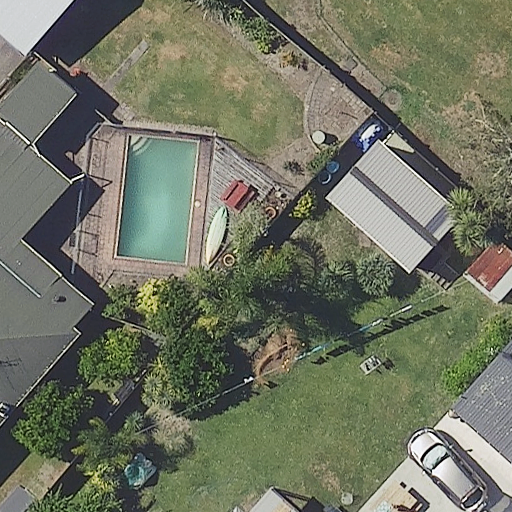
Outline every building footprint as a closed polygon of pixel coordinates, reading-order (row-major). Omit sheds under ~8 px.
[(100,0),(0,0),(0,23),(45,63),(100,0)] [(89,105),(54,74),(13,121),(48,152),(89,105)] [(480,226),(394,146),(343,201),(429,281),(480,226)] [(0,451),(99,340),(0,253),(0,451)] [(511,363),(468,413),(511,451),(511,363)]
